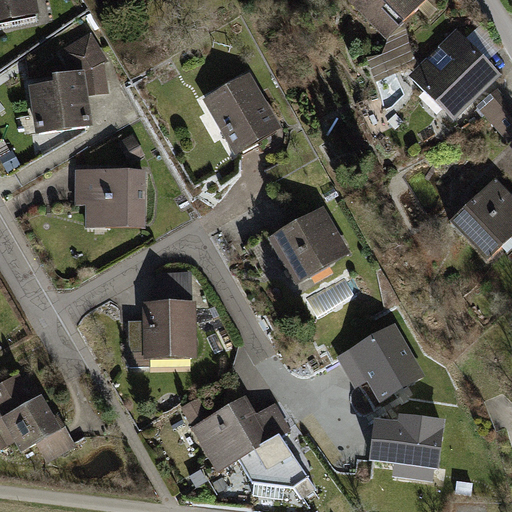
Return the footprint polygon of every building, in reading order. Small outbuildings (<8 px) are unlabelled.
[(0,0),(0,21),(40,15),(37,0),(0,0)] [(386,39),(425,0),(348,0),(348,1),(386,39)] [(455,122),(502,74),(457,30),(410,79),(455,122)] [(59,52),(62,62),(86,71),(90,99),(107,97),(105,61),(89,34),(59,52)] [(36,134),(93,127),(90,99),(86,71),(51,76),(52,84),(30,87),(36,134)] [(234,156),(281,130),(250,74),(203,100),(234,156)] [(477,108),(510,145),(511,142),(511,106),(498,90),(477,108)] [(134,135),(118,144),(129,165),(146,156),(134,135)] [(145,229),(146,172),(75,171),(75,206),(85,207),(85,228),(145,229)] [(490,262),(511,240),(511,196),(494,178),(450,221),(490,262)] [(295,286),(351,254),(324,207),(268,240),(295,286)] [(151,359),(197,358),(196,302),(144,303),(145,321),(129,321),(131,368),(151,367),(151,359)] [(380,404),(426,377),(396,325),(338,359),(356,389),(367,383),(380,404)] [(47,465),(75,449),(46,397),(34,404),(19,377),(0,387),(0,424),(4,422),(25,459),(39,451),(47,465)] [(193,427),(219,472),(240,460),(283,436),(289,433),(273,405),(256,415),(246,397),(193,427)] [(438,472),(445,422),(399,416),(398,423),(375,420),(370,463),(394,466),(393,477),(433,483),(434,472),(438,472)] [(283,436),(240,460),(254,484),(294,487),(302,500),(316,492),(283,436)]
